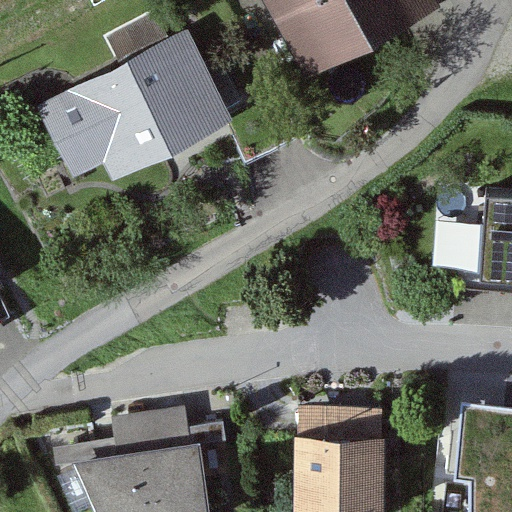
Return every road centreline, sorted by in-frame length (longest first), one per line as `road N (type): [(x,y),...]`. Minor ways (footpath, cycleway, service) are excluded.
road 1 (residential): [(17,386),(389,153),(457,81),(485,0)]
road 2 (residential): [(511,350),(296,354),(82,387),(17,386)]
